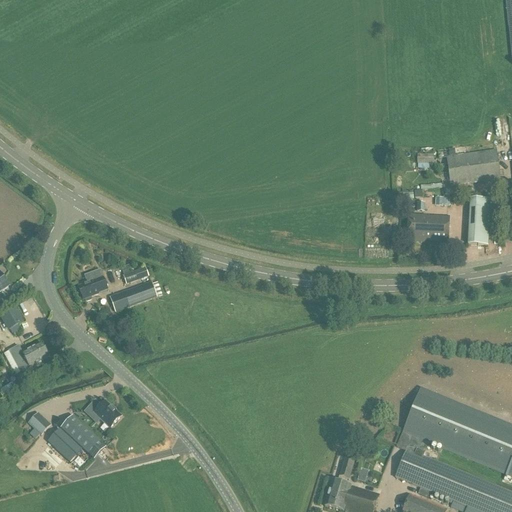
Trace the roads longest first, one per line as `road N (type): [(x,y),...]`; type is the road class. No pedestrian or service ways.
road 1 (secondary): [(511,272),(412,286),(281,278),(200,258),(75,201)]
road 2 (tertiary): [(235,511),(189,441),(51,299),(45,260),(75,201)]
